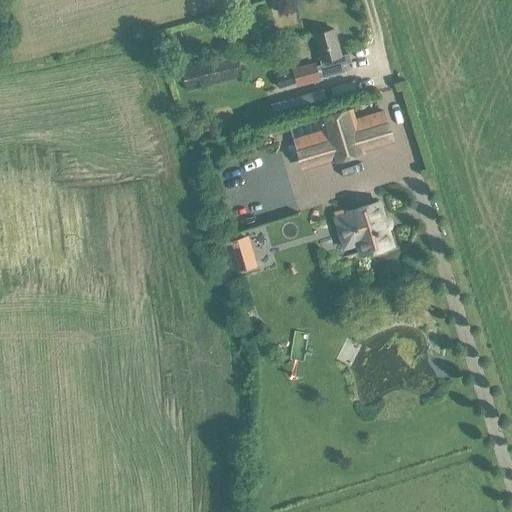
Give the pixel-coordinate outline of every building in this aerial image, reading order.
[(320,61),(321,65),(316,67),(315,64),(293,70),(298,86),(320,80),(319,79),(324,77),(324,79),(346,73),(344,65),(352,63),(350,54),(342,56),(335,29),(315,35),(322,61),(320,61)] [(243,77),(238,57),(237,55),(181,69),(187,92),(243,77)] [(280,88),(294,84),(290,71),(276,75),(280,88)] [(355,81),(331,88),(335,102),(359,95),(355,81)] [(323,89),(282,101),(286,116),(327,104),(323,89)] [(366,152),(356,117),(353,109),(320,119),(333,162),(366,152)] [(284,170),(320,157),(308,122),(277,133),(282,148),(277,150),(284,170)] [(384,254),(385,250),(386,248),(394,246),(381,202),(349,212),(350,215),(341,217),(343,223),(338,224),(345,248),(359,244),(362,255),(369,253),(373,257),(384,254)] [(337,211),(321,216),(325,228),(341,223),(337,211)]
